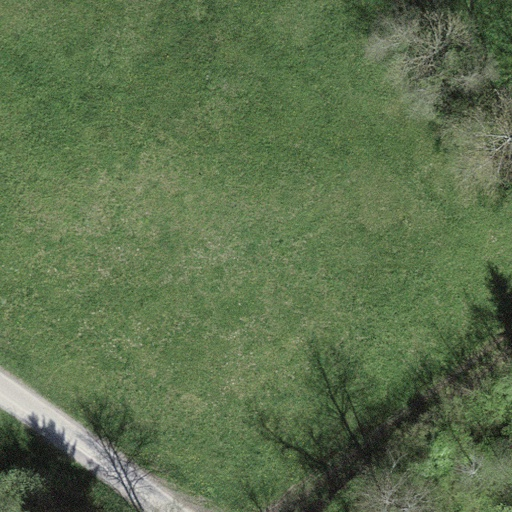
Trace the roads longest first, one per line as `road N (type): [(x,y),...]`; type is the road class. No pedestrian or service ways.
road 1 (track): [(316,511),(511,337)]
road 2 (unclassified): [(0,397),(160,511)]
